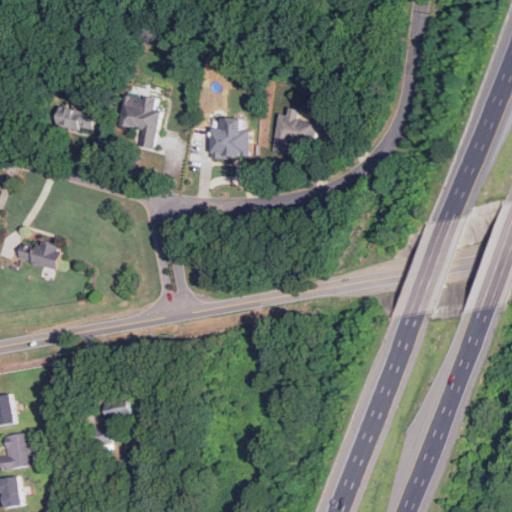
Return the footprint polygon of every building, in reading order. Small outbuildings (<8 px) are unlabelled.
[(156,148),(165,99),(129,92),(123,124),(144,128),(141,145),(156,148)] [(58,123),(94,132),(99,114),(63,105),(58,123)] [(293,140),(317,145),(321,122),(302,118),(303,109),(285,106),(277,150),(291,153),(293,140)] [(252,157),(252,119),(226,118),(226,128),(214,128),(213,156),(252,157)] [(25,238),(20,259),(59,269),(65,248),(25,238)] [(0,395),(0,425),(17,423),(14,394),(0,395)] [(134,415),(131,400),(107,405),(110,420),(134,415)] [(36,465),(32,432),(7,435),(10,455),(1,456),(3,470),(36,465)] [(25,505),(22,476),(0,478),(0,492),(3,492),(5,508),(25,505)]
